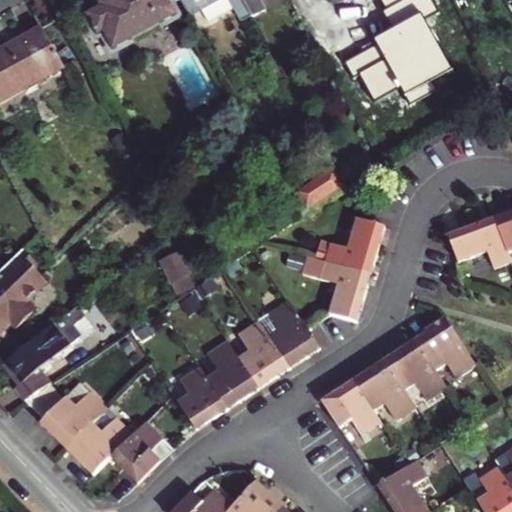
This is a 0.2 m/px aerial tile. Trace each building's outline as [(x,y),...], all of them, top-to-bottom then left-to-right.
[(101,35),(111,54),(176,19),(170,7),(178,3),(176,0),(98,0),(96,2),(100,11),(86,19),(96,37),(101,35)] [(185,15),(212,0),(184,0),(178,3),(184,14),(185,15)] [(244,26),(253,21),(240,0),(236,2),(238,7),(235,9),(244,26)] [(240,0),(253,21),(265,15),(257,0),(240,0)] [(43,34),(0,57),(0,109),(64,75),(43,34)] [(326,179),(288,202),(300,223),(347,192),(320,144),(309,150),(326,179)] [(128,185),(134,192),(150,178),(142,172),(128,185)] [(511,220),(501,225),(511,252),(511,220)] [(325,268),(371,281),(384,231),(357,223),(348,256),(330,251),(325,268)] [(511,252),(501,225),(455,243),(459,253),(467,270),(493,260),(500,276),(511,272),(511,252)] [(31,302),(46,289),(52,284),(38,269),(38,262),(27,250),(0,275),(0,339),(14,327),(17,330),(39,310),(31,302)] [(176,255),(160,264),(173,288),(189,279),(176,255)] [(328,324),(357,331),(371,281),(325,268),(319,287),(337,293),(328,324)] [(189,279),(173,288),(178,298),(194,289),(189,279)] [(82,313),(79,310),(72,316),(5,369),(20,389),(15,393),(25,406),(50,390),(39,375),(70,351),(72,355),(102,331),(91,316),(91,315),(86,309),(82,313)] [(280,338),(268,346),(288,376),(319,356),(287,309),(269,322),(280,338)] [(427,336),(417,344),(437,376),(448,369),(458,384),(478,371),(449,325),(429,338),(427,336)] [(249,359),(238,366),(258,396),(288,376),(268,346),(257,330),(238,343),(249,359)] [(437,376),(417,344),(386,365),(407,397),(417,389),(428,406),(448,394),(437,376)] [(207,388),(226,417),(258,396),(238,366),(227,350),(207,363),(219,380),(207,388)] [(407,397),(386,365),(357,384),(377,414),(388,407),(399,424),(417,413),(407,397)] [(178,409),(195,436),(196,437),(226,417),(207,388),(199,376),(179,390),(187,403),(178,409)] [(377,414),(357,384),(323,405),(340,431),(352,423),(362,437),(382,423),(377,414)] [(39,430),(66,457),(104,418),(105,417),(89,400),(73,414),(64,405),(39,430)] [(131,443),(105,417),(104,418),(66,457),(91,482),(109,465),(131,443)] [(131,443),(109,465),(136,493),(169,458),(143,432),(131,443)] [(172,461),(169,458),(136,493),(138,495),(172,461)] [(426,481),(415,464),(410,467),(377,489),(391,511),(427,511),(413,490),(426,481)] [(511,511),(511,492),(504,480),(498,470),(478,483),(488,498),(477,505),(480,511),(511,511)] [(223,511),(201,490),(179,511),(223,511)] [(232,511),(274,511),(253,491),(232,511)]
